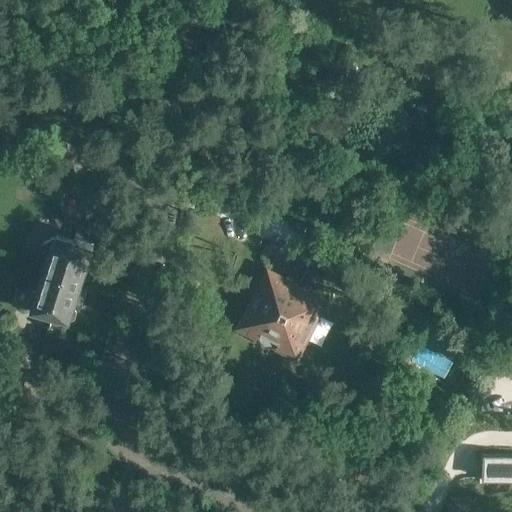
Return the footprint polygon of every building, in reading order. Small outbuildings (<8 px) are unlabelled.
[(44,264),(83,278),(93,242),(87,239),(90,230),(75,224),(70,238),(56,233),(55,238),(53,237),(44,264)] [(237,327),(297,359),(328,299),(291,279),(302,257),(281,246),(270,268),(268,268),(237,327)] [(83,278),(44,264),(36,289),(33,288),(32,291),(17,286),(11,304),(70,323),(71,319),(75,318),(77,311),(74,307),(75,305),(79,306),(85,284),(81,283),(83,278)] [(493,373),(506,381),(511,369),(511,356),(504,352),(493,373)] [(511,457),(484,457),(483,479),(499,480),(499,481),(511,481),(511,457)]
